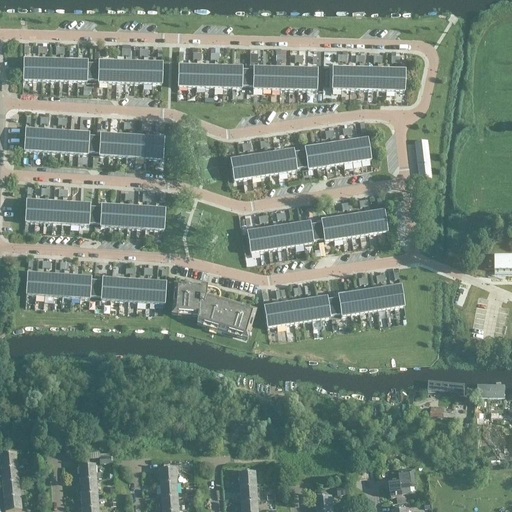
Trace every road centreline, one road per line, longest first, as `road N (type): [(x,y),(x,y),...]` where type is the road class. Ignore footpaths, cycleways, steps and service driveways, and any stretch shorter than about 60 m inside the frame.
road 1 (residential): [(398,115),(425,104),(433,58),(417,45),(0,34)]
road 2 (residential): [(0,248),(179,260),(268,281),(413,260)]
road 3 (residential): [(407,182),(243,208),(171,185),(0,174)]
road 4 (residential): [(0,103),(169,114),(226,134),(398,115)]
road 5 (track): [(370,485),(369,457),(410,410),(439,405),(468,418)]
